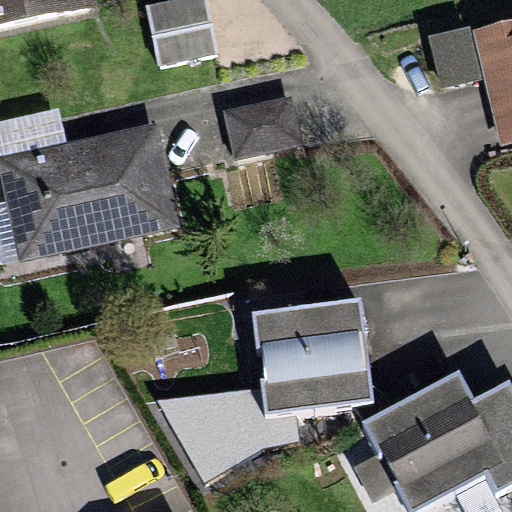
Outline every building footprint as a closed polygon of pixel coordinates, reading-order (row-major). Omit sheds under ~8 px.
[(77,0),(0,0),(0,26),(80,9),(77,0)] [(511,24),(502,26),(511,80),(511,24)] [(280,105),(228,118),(236,150),(288,137),(280,105)] [(144,135),(0,162),(0,180),(15,257),(162,228),(144,135)] [(346,315),(258,323),(267,422),(356,414),(346,315)] [(448,389),(370,429),(409,506),(488,466),(448,389)]
